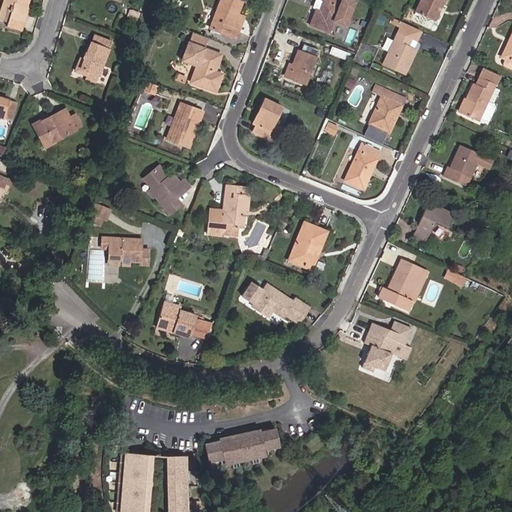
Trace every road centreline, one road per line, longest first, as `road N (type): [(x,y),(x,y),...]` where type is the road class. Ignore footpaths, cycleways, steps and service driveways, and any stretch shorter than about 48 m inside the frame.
road 1 (residential): [(386,219),(328,326),(262,368),(215,374),(160,367),(67,305),(53,278)]
road 2 (residential): [(276,0),(226,148),(386,219)]
road 3 (residential): [(386,219),(487,0)]
road 4 (unknown): [(117,344),(165,239),(123,213)]
